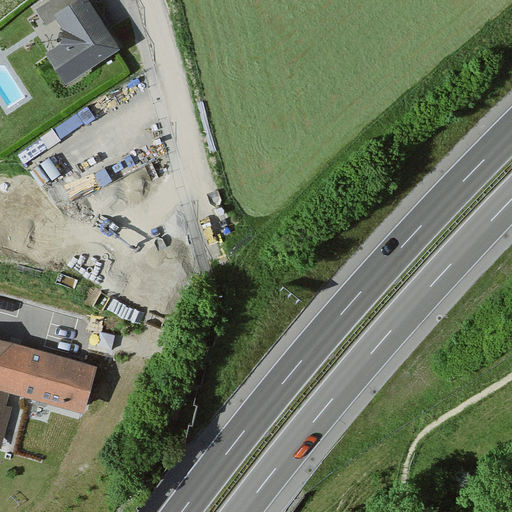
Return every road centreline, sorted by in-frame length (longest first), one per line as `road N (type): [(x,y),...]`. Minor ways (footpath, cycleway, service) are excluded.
road 1 (motorway): [(511,132),(348,306),(181,511)]
road 2 (motorway): [(242,511),(385,337),(511,199)]
